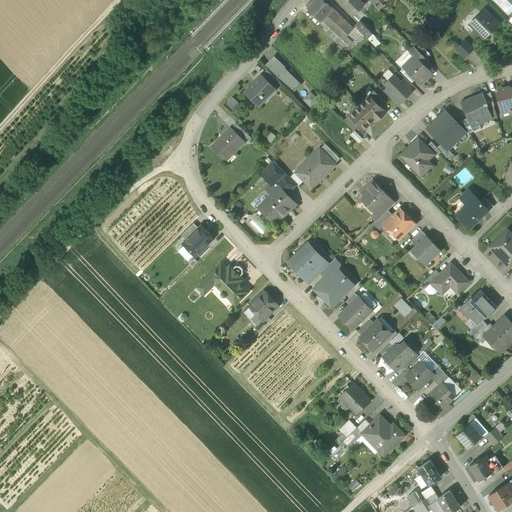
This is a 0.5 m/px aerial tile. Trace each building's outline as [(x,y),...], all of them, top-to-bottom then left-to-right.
[(332,9),(322,0),(314,0),(307,9),(321,22),(332,9)] [(365,5),(359,0),(336,0),(353,16),(365,5)] [(368,0),(378,9),(382,5),(376,0),(368,0)] [(511,0),(494,0),(508,14),(511,9),(510,8),(511,5),(511,0)] [(353,29),(332,9),(321,22),(326,26),(348,46),(348,47),(352,42),(347,37),(353,29)] [(441,9),(426,22),(435,32),(450,18),(441,9)] [(498,24),(484,9),(470,24),(484,38),(488,34),(488,33),(491,30),(492,30),(498,24)] [(372,34),(360,22),(355,27),(371,43),(375,39),(370,35),(372,34)] [(348,46),(326,26),(323,30),(337,44),(338,44),(345,50),(348,46)] [(355,27),(354,29),(353,29),(347,37),(352,42),(354,44),(363,35),(355,27)] [(380,44),(375,39),(371,43),(376,48),(380,44)] [(473,49),(465,40),(456,49),(464,58),(473,49)] [(429,62),(415,48),(410,53),(415,57),(424,66),(429,62)] [(376,64),(365,53),(357,61),(367,72),(376,64)] [(285,68),(273,57),(266,65),(277,76),(292,88),(297,82),(291,76),(284,69),(285,68)] [(424,66),(415,57),(404,68),(421,85),(432,74),(424,66)] [(277,80),(267,70),(261,75),(262,76),(268,82),(271,86),(277,80)] [(401,82),(394,75),(385,84),(387,87),(399,99),(402,102),(411,92),(409,90),(401,82)] [(271,86),(268,82),(262,76),(255,84),(254,83),(245,91),(257,102),(263,96),(266,99),(275,90),(271,86)] [(405,78),(401,82),(409,90),(413,86),(405,78)] [(399,99),(387,87),(383,92),(395,104),(399,99)] [(511,87),(508,88),(508,87),(502,89),(503,92),(496,93),(501,111),(508,109),(510,113),(511,112),(511,87)] [(374,91),(344,120),(345,122),(350,117),(359,126),(364,131),(374,120),(376,123),(386,112),(380,106),(371,97),(375,92),(374,91)] [(384,101),(375,92),(371,97),(380,106),(384,101)] [(482,92),(460,102),(467,118),(468,117),(471,125),(478,122),(479,124),(491,119),(487,109),(485,105),(487,104),(483,95),(482,92)] [(490,92),(483,95),(487,104),(485,105),(487,109),(494,106),(490,92)] [(304,99),(313,109),(320,102),(312,93),(304,99)] [(457,123),(446,111),(427,129),(441,143),(447,149),(463,133),(455,124),(457,123)] [(359,126),(350,117),(345,122),(354,131),(359,126)] [(246,133),(236,123),(231,128),(241,138),(246,133)] [(231,128),(231,127),(211,147),(225,161),(245,142),(241,138),(231,128)] [(426,146),(418,137),(411,144),(412,145),(400,156),(421,177),(428,169),(424,165),(434,155),(434,154),(426,146)] [(437,148),(431,142),(426,146),(434,154),(434,155),(436,157),(441,152),(437,148)] [(447,149),(441,143),(437,148),(441,152),(447,158),(452,153),(447,149)] [(340,159),(325,144),(320,149),(335,164),(340,159)] [(320,149),(320,148),(295,172),(311,188),(322,177),(323,177),(336,165),(335,164),(320,149)] [(297,185),(273,161),(260,174),(270,185),(273,182),(276,185),(277,185),(280,188),(287,195),(297,185)] [(382,191),(373,181),(367,187),(370,190),(361,198),(376,213),(390,198),(382,190),(382,191)] [(287,195),(280,188),(259,208),(275,224),(296,204),(287,195)] [(481,202),(468,189),(460,197),(467,204),(457,214),(470,227),(481,217),(480,216),(487,210),(487,209),(481,202)] [(390,198),(376,213),(381,217),(388,210),(395,203),(390,198)] [(494,206),(485,198),(481,202),(487,209),(487,210),(488,212),(494,206)] [(415,223),(401,209),(393,216),(383,225),(384,226),(398,240),(415,223)] [(381,217),(373,224),(379,230),(384,226),(383,225),(393,216),(388,210),(381,217)] [(186,239),(197,229),(192,224),(182,234),(186,239)] [(181,244),(194,257),(213,239),(200,226),(197,229),(186,239),(181,244)] [(422,230),(411,240),(416,245),(426,235),(422,230)] [(511,234),(508,230),(490,246),(498,255),(498,256),(509,267),(510,267),(511,264),(511,234)] [(441,251),(426,235),(416,245),(410,250),(426,266),(441,251)] [(324,261),(308,244),(290,261),(306,278),(307,279),(319,266),(324,261)] [(323,270),(321,272),(326,277),(335,268),(336,269),(341,264),(335,258),(323,270)] [(457,293),(469,282),(451,263),(440,274),(431,283),(441,294),(450,285),(457,293)] [(223,273),(213,282),(215,284),(222,291),(221,292),(221,295),(223,296),(226,296),(235,304),(246,293),(238,284),(243,279),(240,276),(243,273),(243,269),(240,266),(236,266),(233,269),(230,266),(223,273)] [(319,266),(307,279),(306,278),(304,280),(309,284),(321,272),(323,270),(319,266)] [(218,267),(197,287),(204,294),(215,284),(213,282),(223,273),(218,267)] [(336,269),(335,268),(326,277),(314,289),(332,307),(351,287),(345,281),(347,279),(345,277),(344,277),(337,269),(336,269)] [(436,269),(419,285),(424,290),(431,283),(440,274),(436,269)] [(497,308),(480,290),(473,298),(471,296),(460,307),(477,324),(477,325),(483,320),(488,315),(488,316),(497,308)] [(267,292),(262,292),(260,294),(260,296),(250,306),(262,319),(263,319),(267,316),(278,305),(269,296),(269,294),(267,292)] [(355,292),(346,300),(351,305),(359,297),(355,292)] [(366,292),(362,296),(376,309),(379,305),(366,292)] [(372,310),(359,297),(351,305),(340,315),(353,328),(372,310)] [(403,298),(394,306),(404,318),(413,310),(403,298)] [(267,316),(263,319),(262,319),(254,327),(259,332),(271,320),(267,316)] [(511,340),(511,323),(505,316),(494,327),(486,335),(501,351),(511,340)] [(381,317),(378,320),(382,325),(383,326),(387,323),(381,317)] [(370,319),(358,331),(362,335),(375,323),(370,319)] [(483,320),(477,325),(477,324),(468,333),(473,339),(488,325),(483,320)] [(382,325),(379,328),(375,323),(362,335),(360,337),(373,350),(390,333),(383,326),(382,325)] [(490,323),(476,337),(480,341),(486,335),(494,327),(490,323)] [(405,344),(400,349),(398,349),(394,346),(393,347),(391,347),(389,349),(389,351),(383,357),(386,360),(385,363),(390,368),(393,367),(396,370),(403,363),(415,351),(413,351),(405,344)] [(415,351),(403,363),(407,367),(419,355),(415,351)] [(434,373),(422,361),(405,377),(418,390),(431,377),(434,374),(434,373)] [(444,373),(439,368),(434,373),(434,374),(431,377),(435,382),(444,373)] [(444,373),(435,382),(439,386),(442,383),(443,383),(449,377),(444,373)] [(427,398),(426,399),(439,412),(448,403),(455,396),(443,383),(442,383),(439,386),(427,398)] [(370,401),(353,384),(349,388),(347,386),(342,391),(344,393),(340,397),(356,414),(361,409),(362,410),(366,406),(365,405),(370,401)] [(448,403),(439,412),(443,416),(452,408),(448,403)] [(391,427),(380,415),(362,433),(363,434),(372,443),(376,438),(389,450),(404,435),(394,424),(391,427)] [(357,428),(349,420),(339,430),(347,438),(357,428)] [(476,432),(469,424),(457,435),(468,448),(482,436),(478,431),(476,432)] [(347,438),(343,441),(349,447),(363,434),(362,433),(357,428),(347,438)] [(495,428),(486,435),(490,440),(499,433),(495,428)] [(499,433),(490,440),(494,445),(503,438),(499,433)] [(332,453),(336,459),(342,456),(338,449),(332,453)] [(503,467),(495,455),(485,461),(492,472),(490,473),(492,476),(496,473),(496,472),(503,467)] [(485,461),(482,457),(470,465),(479,480),(485,477),(487,480),(492,476),(490,473),(492,472),(485,461)] [(429,460),(418,468),(428,484),(440,477),(429,460)] [(511,460),(503,467),(507,472),(511,467),(511,460)] [(511,493),(506,484),(489,495),(499,510),(511,501),(511,493)] [(419,489),(412,493),(418,502),(419,503),(426,499),(419,489)] [(452,511),(460,507),(449,490),(438,498),(437,498),(445,510),(446,511),(452,511)] [(412,493),(407,497),(413,505),(418,502),(412,493)] [(435,493),(426,499),(429,504),(437,498),(438,498),(435,493)] [(437,498),(429,504),(433,511),(441,511),(445,510),(437,498)] [(419,503),(413,507),(416,511),(433,511),(429,504),(426,499),(419,503)]
